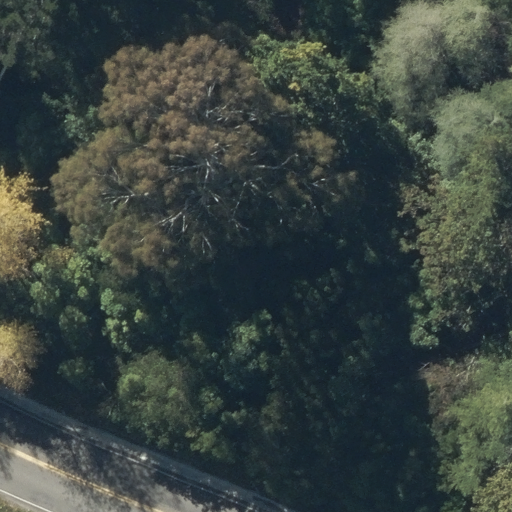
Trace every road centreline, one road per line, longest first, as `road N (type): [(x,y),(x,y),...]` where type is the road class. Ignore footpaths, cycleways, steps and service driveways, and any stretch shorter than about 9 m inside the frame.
road 1 (secondary): [(154,511),(0,446)]
road 2 (track): [(126,0),(64,38),(0,30)]
